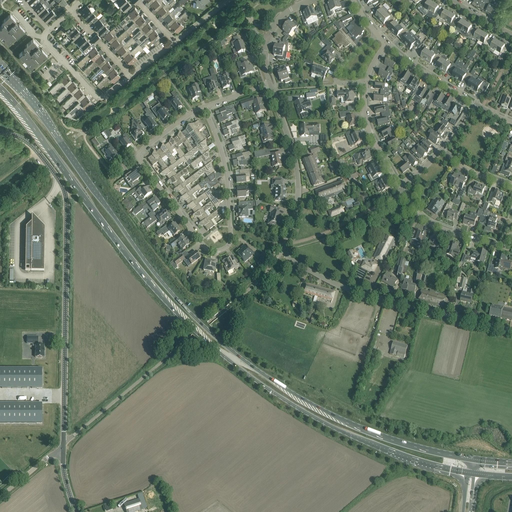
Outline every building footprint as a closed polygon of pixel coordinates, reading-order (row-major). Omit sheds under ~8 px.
[(40,0),(40,1),(35,5),(37,7),(35,9),(39,13),(40,12),(46,7),(50,4),(46,0),(45,0),(44,1),(43,0),(40,0)] [(155,0),(151,4),(150,5),(154,8),(155,8),(158,11),(164,5),(162,2),(161,0),(155,0)] [(173,4),(176,1),(175,0),(169,0),(164,5),(158,11),(157,12),(160,15),(161,15),(164,18),(171,12),(168,10),(168,7),(172,3),(173,4)] [(195,0),(196,2),(196,3),(195,8),(203,9),(204,8),(205,5),(204,4),(210,0),(209,0),(195,0)] [(337,1),(337,0),(336,0),(333,1),(337,14),(342,12),(341,10),(348,8),(346,1),(340,3),(339,0),(337,1)] [(125,11),(131,5),(128,1),(121,7),(125,11)] [(328,4),(328,5),(329,7),(326,8),(329,17),(332,16),(332,15),(337,14),(333,1),(329,3),(329,4),(328,4)] [(425,17),(427,15),(429,12),(433,4),(428,1),(427,4),(424,2),(421,6),(420,6),(417,9),(420,12),(421,12),(425,17)] [(489,2),(486,7),(485,9),(490,12),(493,13),(493,12),(495,9),(497,6),(498,4),(494,2),(493,4),(489,2)] [(51,3),(50,4),(46,7),(40,12),(39,13),(43,17),(44,17),(45,15),(49,11),(52,9),(50,7),(53,4),(51,3)] [(180,11),(183,8),(179,4),(171,12),(164,18),(163,19),(167,23),(167,22),(170,25),(177,19),(175,17),(175,14),(179,10),(180,11)] [(437,10),(439,7),(433,4),(429,12),(434,15),(433,17),(436,19),(440,12),(437,10)] [(380,7),(376,10),(379,12),(375,16),(380,20),(381,19),(388,12),(381,5),(380,7)] [(87,6),(82,10),(84,12),(83,14),(86,18),(88,17),(95,10),(92,7),(91,7),(90,7),(89,8),(87,6)] [(138,12),(135,8),(119,23),(123,27),(126,24),(125,23),(129,19),(132,20),(134,22),(141,16),(138,13),(138,12)] [(49,11),(45,15),(44,17),(43,17),(47,21),(51,18),(53,20),(57,16),(52,9),(49,11)] [(312,10),(312,9),(308,11),(313,23),(318,21),(317,18),(319,19),(322,18),(321,17),(323,16),(321,10),(318,11),(315,12),(314,9),(312,10)] [(97,16),(99,14),(95,10),(88,17),(86,18),(90,22),(92,20),(94,23),(99,18),(97,16)] [(186,18),(189,16),(186,11),(177,19),(170,25),(170,26),(173,30),(174,29),(177,32),(184,27),(182,24),(181,21),(186,17),(186,18)] [(303,14),(304,15),(304,16),(301,18),(304,24),(307,22),(308,26),(313,23),(308,11),(304,12),(304,13),(303,14)] [(445,11),(444,13),(440,12),(436,19),(440,21),(439,22),(444,25),(444,23),(445,22),(446,22),(449,16),(450,14),(445,11)] [(390,23),(394,18),(388,12),(381,19),(380,20),(384,24),(387,21),(390,23)] [(0,33),(0,34),(2,33),(5,37),(4,38),(8,43),(12,39),(11,38),(12,37),(13,38),(15,36),(17,37),(25,30),(19,24),(18,24),(16,22),(14,25),(12,23),(16,20),(10,14),(4,20),(2,21),(4,23),(1,25),(2,26),(1,27),(0,26),(0,33)] [(450,14),(449,16),(446,22),(445,22),(444,23),(449,26),(448,28),(452,30),(453,28),(457,21),(454,19),(455,17),(450,14)] [(141,15),(141,16),(134,22),(126,30),(130,34),(133,31),(132,30),(136,27),(139,27),(141,29),(147,23),(144,20),(145,19),(141,15)] [(105,25),(102,22),(105,20),(102,16),(99,19),(99,18),(94,23),(96,25),(94,26),(98,31),(99,29),(105,25)] [(353,29),(352,29),(350,27),(347,29),(350,33),(353,37),(354,36),(356,39),(359,36),(360,37),(363,34),(362,33),(364,31),(361,28),(361,27),(353,17),(350,20),(352,23),(350,24),(353,28),(352,28),(353,29)] [(394,18),(390,23),(392,25),(388,29),(393,33),(394,31),(399,26),(395,23),(397,20),(394,18)] [(461,21),(460,23),(457,21),(453,28),(456,31),(461,34),(467,24),(461,21)] [(71,25),(69,22),(61,29),(67,35),(75,29),(76,27),(72,23),(71,25)] [(289,23),(289,22),(286,25),(293,32),(297,28),(300,26),(298,25),(295,22),(293,24),(290,22),(289,23)] [(342,29),(338,24),(336,22),(333,23),(340,31),(342,29)] [(119,28),(120,29),(123,27),(119,23),(104,37),(107,41),(108,40),(111,43),(118,37),(116,35),(115,32),(119,28)] [(148,23),(147,23),(141,29),(132,37),(136,41),(139,38),(138,37),(142,34),(145,34),(147,36),(153,30),(150,27),(151,26),(148,23)] [(407,28),(402,23),(399,26),(394,31),(393,33),(397,37),(400,33),(403,36),(407,31),(406,29),(407,28)] [(470,29),(472,27),(467,24),(461,34),(461,35),(462,36),(463,37),(465,38),(466,38),(468,38),(469,38),(473,31),(470,29)] [(98,31),(102,35),(105,31),(107,33),(110,30),(105,25),(99,29),(98,31)] [(283,30),(284,31),(285,32),(283,35),(285,37),(283,40),(286,41),(290,37),(289,36),(293,32),(286,25),(283,29),(284,29),(283,30)] [(78,33),(80,31),(76,27),(75,29),(67,35),(71,39),(70,40),(72,42),(76,39),(80,35),(78,33)] [(127,37),(130,34),(126,30),(118,37),(111,43),(110,44),(114,48),(115,47),(118,50),(124,44),(122,42),(122,39),(126,36),(127,37)] [(154,30),(153,30),(147,36),(139,44),(143,48),(145,45),(145,44),(149,41),(151,41),(156,46),(161,42),(159,39),(160,38),(157,34),(158,33),(154,30)] [(407,31),(403,36),(405,38),(402,41),(406,46),(412,39),(415,36),(416,34),(413,31),(411,32),(410,33),(407,31)] [(478,31),(477,33),(473,31),(469,38),(473,40),(474,38),(478,41),(479,41),(483,34),(478,31)] [(340,32),(334,37),(337,40),(334,42),(336,45),(340,49),(341,48),(342,47),(343,46),(345,47),(346,46),(347,47),(350,45),(346,40),(347,39),(344,35),(340,32)] [(488,37),(483,34),(479,41),(478,41),(477,44),(481,46),(482,43),(483,44),(482,46),(486,48),(490,41),(487,39),(488,37)] [(80,35),(76,39),(78,42),(76,43),(79,48),(86,41),(88,40),(84,36),(82,37),(80,35)] [(418,41),(419,40),(415,36),(412,39),(406,46),(410,50),(413,46),(416,48),(421,43),(418,41)] [(133,44),(136,41),(132,37),(124,44),(118,50),(117,51),(120,55),(121,54),(124,57),(131,51),(128,49),(128,46),(132,43),(133,44)] [(36,50),(35,48),(39,45),(33,39),(27,44),(29,47),(27,48),(27,47),(24,50),(23,52),(23,51),(19,54),(23,59),(24,58),(26,60),(27,62),(26,63),(30,67),(34,64),(34,63),(35,62),(36,63),(38,60),(39,62),(47,55),(42,48),(41,49),(39,47),(36,50)] [(95,44),(93,42),(91,44),(88,40),(86,41),(79,48),(82,52),(85,50),(87,53),(96,44),(95,44)] [(233,47),(236,46),(238,54),(244,52),(244,53),(245,52),(247,51),(245,44),(244,45),(243,42),(240,43),(239,40),(235,42),(232,43),(233,47)] [(494,40),(493,42),(493,43),(490,41),(486,48),(489,50),(489,51),(493,54),(495,51),(500,43),(494,40)] [(275,46),(274,50),(276,51),(287,53),(288,53),(288,47),(289,44),(287,44),(283,43),(280,42),(279,45),(276,45),(276,46),(275,46)] [(503,49),(505,46),(500,43),(495,51),(500,54),(499,56),(502,58),(507,51),(503,49)] [(144,49),(143,48),(139,44),(131,51),(124,57),(123,58),(127,62),(127,61),(131,65),(137,59),(135,56),(135,53),(139,49),(141,52),(144,49)] [(324,55),(322,58),(326,61),(329,65),(335,58),(334,57),(331,55),(331,54),(332,54),(334,52),(331,48),(328,46),(327,47),(325,50),(326,50),(323,53),(324,55)] [(424,46),(420,51),(423,53),(420,57),(426,60),(430,53),(425,50),(427,48),(424,46)] [(98,51),(95,47),(77,63),(81,67),(84,65),(83,64),(89,58),(92,59),(94,61),(99,56),(100,55),(97,52),(98,51)] [(433,49),(432,49),(430,53),(426,60),(431,64),(433,59),(436,61),(439,55),(438,52),(437,51),(436,50),(435,49),(433,49)] [(274,50),(273,54),(274,55),(274,56),(275,56),(277,57),(277,60),(281,61),(283,61),(286,61),(287,53),(276,51),(274,50)] [(100,55),(99,56),(94,61),(88,66),(87,67),(84,70),(87,74),(90,72),(89,71),(95,65),(98,66),(100,68),(105,63),(107,62),(104,59),(105,58),(101,54),(100,55)] [(439,55),(436,61),(439,63),(436,67),(441,70),(446,63),(448,59),(443,56),(442,57),(439,55)] [(387,59),(384,65),(389,67),(388,70),(393,73),(395,69),(395,68),(394,67),(396,64),(387,59)] [(249,67),(246,60),(242,62),(237,63),(239,69),(241,74),(244,73),(245,75),(254,72),(252,66),(249,67)] [(108,61),(107,62),(105,63),(100,68),(95,73),(94,74),(90,77),(94,82),(97,79),(96,78),(102,72),(105,73),(107,75),(112,70),(113,69),(110,66),(111,65),(108,61)] [(458,67),(459,64),(457,61),(455,65),(451,71),(454,72),(451,77),(456,80),(463,69),(462,70),(458,67)] [(450,66),(446,63),(441,70),(446,73),(449,69),(451,71),(455,65),(452,63),(450,66)] [(281,70),(278,71),(278,72),(277,72),(278,77),(288,74),(286,68),(287,68),(286,65),(280,67),(281,70)] [(312,73),(324,79),(327,71),(323,69),(315,66),(313,69),(312,73)] [(114,68),(113,69),(112,70),(107,75),(102,80),(100,81),(97,84),(100,89),(103,86),(102,85),(108,79),(111,80),(113,82),(120,76),(117,73),(118,72),(114,68)] [(464,69),(463,69),(456,80),(462,83),(464,79),(467,80),(470,75),(467,73),(468,71),(464,69)] [(386,73),(381,70),(378,75),(383,78),(387,80),(389,76),(390,77),(391,77),(393,73),(388,70),(386,73)] [(222,74),(217,76),(218,80),(219,79),(223,89),(229,87),(228,83),(231,82),(227,72),(222,74)] [(406,72),(401,80),(399,82),(407,87),(408,86),(409,85),(412,79),(410,78),(411,75),(406,72)] [(70,78),(67,74),(49,90),(53,95),(56,92),(55,91),(61,85),(64,86),(66,88),(71,84),(72,82),(69,79),(70,78)] [(211,77),(203,80),(205,86),(207,85),(208,88),(210,93),(212,92),(213,93),(217,91),(213,81),(216,80),(214,74),(211,75),(211,77)] [(281,82),(284,81),(285,84),(291,82),(290,78),(289,79),(288,74),(278,77),(280,81),(281,80),(281,82)] [(470,75),(467,80),(470,82),(467,86),(472,89),(477,82),(479,78),(474,75),(473,76),(470,75)] [(479,78),(477,82),(472,89),(477,92),(480,88),(482,90),(482,91),(485,93),(489,85),(487,83),(486,84),(483,82),(484,81),(479,77),(479,78)] [(407,89),(412,92),(409,96),(412,98),(418,88),(415,87),(418,81),(413,78),(412,79),(409,85),(408,86),(407,89)] [(63,99),(62,98),(68,93),(70,93),(73,95),(77,91),(79,89),(76,86),(77,85),(73,81),(72,82),(71,84),(66,88),(56,97),(60,102),(63,99)] [(376,83),(375,89),(381,90),(381,93),(387,93),(387,89),(386,88),(388,87),(388,85),(387,84),(381,83),(376,83)] [(197,84),(191,86),(193,89),(189,91),(192,100),(199,98),(197,94),(200,92),(199,88),(197,84)] [(69,106),(68,105),(74,100),(77,100),(79,102),(84,98),(85,96),(82,93),(83,92),(80,89),(79,89),(77,91),(73,95),(62,105),(66,109),(69,106)] [(415,98),(416,99),(415,100),(421,104),(423,100),(428,92),(423,89),(421,91),(418,90),(415,95),(416,96),(415,98)] [(174,97),(172,99),(174,101),(170,104),(172,107),(175,111),(177,109),(178,110),(182,107),(175,99),(178,97),(174,92),(171,94),(174,97)] [(337,93),(337,99),(344,99),(345,104),(350,103),(355,103),(354,98),(355,98),(355,94),(354,94),(354,93),(350,93),(350,92),(345,92),(345,94),(343,94),(342,92),(337,93)] [(432,98),(433,95),(428,92),(423,100),(426,102),(425,104),(426,105),(428,107),(429,108),(434,99),(432,98)] [(319,101),(319,93),(315,93),(306,94),(307,99),(314,98),(314,102),(319,101)] [(380,96),(374,95),(374,101),(379,102),(383,102),(386,102),(387,102),(387,99),(386,99),(387,98),(387,97),(388,97),(389,94),(387,93),(381,93),(380,96)] [(502,104),(502,106),(507,108),(508,106),(510,100),(507,98),(508,95),(502,93),(499,102),(502,104)] [(439,94),(433,104),(441,109),(443,105),(444,105),(446,101),(443,100),(445,97),(439,94)] [(84,98),(79,102),(69,112),(65,115),(71,117),(75,113),(75,112),(81,107),(83,107),(86,110),(92,104),(89,100),(90,99),(86,96),(85,96),(84,98)] [(154,98),(158,103),(159,104),(151,110),(157,118),(159,116),(162,120),(165,119),(169,117),(162,108),(165,106),(162,102),(157,96),(154,98)] [(454,101),(448,97),(446,101),(444,105),(443,105),(449,109),(451,110),(452,109),(455,105),(452,103),(454,101)] [(264,104),(265,103),(263,99),(258,101),(257,98),(251,100),(240,104),(242,110),(254,106),(258,118),(264,116),(263,112),(266,111),(264,104)] [(308,108),(306,102),(304,103),(303,100),(295,103),(297,107),(300,114),(301,114),(302,119),(308,117),(305,109),(308,108)] [(460,114),(463,108),(455,103),(455,105),(452,109),(451,110),(450,112),(450,113),(455,116),(457,112),(460,114)] [(218,122),(220,121),(223,120),(223,122),(228,120),(226,116),(232,113),(233,115),(236,113),(235,110),(233,105),(219,111),(220,114),(221,114),(222,115),(217,117),(218,122)] [(374,108),(376,114),(381,113),(382,116),(392,114),(391,112),(390,111),(388,111),(388,110),(387,109),(384,110),(384,106),(374,108)] [(144,111),(148,116),(142,121),(144,123),(146,126),(149,130),(152,128),(152,129),(156,126),(149,118),(152,116),(147,109),(144,111)] [(382,119),(377,120),(378,126),(389,124),(390,123),(389,117),(391,117),(392,116),(392,114),(382,116),(382,119)] [(350,116),(346,117),(347,117),(349,127),(353,126),(358,125),(356,118),(355,118),(354,118),(353,116),(350,116)] [(131,122),(132,122),(131,133),(130,134),(135,142),(143,136),(138,130),(141,128),(139,126),(135,119),(131,122)] [(240,120),(225,125),(226,128),(227,128),(228,130),(223,132),(224,136),(229,135),(229,136),(234,134),(232,130),(240,128),(240,127),(242,126),(240,120)] [(203,128),(198,121),(194,124),(188,125),(202,143),(206,140),(204,137),(203,138),(199,132),(203,128)] [(442,122),(439,121),(438,123),(441,125),(436,132),(439,135),(440,136),(446,129),(445,128),(447,125),(442,122)] [(185,131),(181,134),(187,141),(191,137),(196,143),(195,144),(197,147),(202,143),(188,125),(185,131)] [(262,135),(261,136),(263,144),(270,142),(275,140),(272,132),(274,132),(272,125),(270,126),(270,125),(260,128),(262,135)] [(308,132),(319,132),(319,125),(301,125),(301,136),(308,136),(308,132)] [(381,132),(384,138),(389,135),(390,138),(396,135),(398,133),(397,130),(395,131),(395,130),(394,130),(391,131),(389,128),(381,132)] [(428,133),(429,134),(431,135),(429,139),(432,142),(436,145),(440,140),(437,138),(439,135),(436,132),(431,129),(428,133)] [(177,137),(173,140),(178,147),(183,144),(187,150),(186,150),(188,153),(193,150),(187,141),(181,134),(180,131),(179,131),(177,137)] [(345,134),(346,138),(351,136),(355,146),(363,142),(361,136),(362,136),(360,132),(354,134),(353,131),(345,134)] [(124,137),(121,138),(123,141),(120,143),(122,145),(125,149),(130,145),(127,140),(129,139),(126,134),(123,136),(124,137)] [(392,140),(387,143),(390,149),(398,144),(396,141),(397,140),(398,139),(396,135),(390,138),(392,140)] [(229,151),(231,151),(234,150),(234,152),(239,150),(243,149),(242,145),(246,144),(244,140),(246,139),(245,136),(236,139),(231,140),(232,144),(233,143),(233,145),(228,147),(229,151)] [(164,146),(170,153),(174,150),(179,156),(178,157),(180,160),(183,157),(185,156),(178,147),(173,140),(171,138),(168,143),(164,146)] [(432,145),(428,142),(424,138),(418,145),(421,147),(427,154),(432,149),(429,147),(432,145)] [(206,140),(202,143),(197,147),(193,150),(188,153),(185,156),(183,157),(187,162),(194,157),(193,155),(199,151),(202,156),(203,156),(208,151),(209,152),(210,151),(207,146),(206,140)] [(156,153),(161,160),(166,156),(170,162),(169,163),(172,166),(176,162),(170,153),(164,146),(163,144),(160,150),(156,153)] [(106,149),(108,151),(105,153),(107,156),(106,157),(109,161),(115,157),(112,152),(114,151),(111,146),(106,149)] [(421,147),(418,150),(415,148),(412,151),(419,158),(421,156),(423,158),(427,154),(421,147)] [(153,166),(157,163),(162,168),(161,169),(163,172),(168,168),(161,160),(156,153),(154,150),(152,156),(147,159),(153,166)] [(194,170),(197,168),(196,167),(202,162),(205,167),(208,165),(211,162),(211,163),(213,162),(209,157),(209,152),(208,151),(203,156),(202,156),(190,165),(194,170)] [(357,154),(355,155),(358,160),(357,161),(359,166),(363,164),(368,161),(369,160),(369,162),(372,160),(371,159),(372,158),(370,154),(371,154),(370,152),(369,153),(369,151),(366,152),(363,154),(362,151),(357,154)] [(238,161),(232,162),(233,166),(235,166),(238,165),(238,167),(243,166),(242,162),(245,161),(247,161),(250,160),(249,156),(251,156),(250,152),(240,154),(236,155),(236,159),(237,159),(238,161)] [(280,152),(275,153),(271,153),(274,167),(282,165),(281,159),(282,159),(280,152)] [(317,166),(313,156),(303,160),(307,171),(315,168),(317,166)] [(412,156),(409,158),(406,156),(403,159),(406,163),(409,166),(411,165),(413,167),(418,163),(412,156)] [(176,162),(172,166),(168,168),(163,172),(161,174),(166,176),(169,180),(169,181),(177,175),(176,175),(173,171),(183,163),(184,164),(187,162),(183,157),(180,160),(176,162)] [(343,159),(337,162),(340,168),(346,166),(343,159)] [(211,162),(208,165),(205,167),(192,177),(195,182),(200,179),(199,178),(205,173),(208,178),(214,174),(215,173),(212,168),(211,163),(211,162)] [(334,168),(331,169),(332,174),(335,173),(336,176),(341,174),(337,163),(333,164),(334,168)] [(406,163),(399,169),(403,174),(410,168),(409,166),(406,163)] [(370,175),(371,174),(374,180),(379,178),(377,176),(381,174),(377,167),(378,167),(376,164),(367,169),(370,175)] [(510,174),(511,174),(511,167),(506,165),(505,168),(503,168),(500,174),(509,178),(510,174)] [(315,168),(307,171),(313,186),(325,182),(324,178),(321,179),(320,174),(317,166),(315,168)] [(176,175),(177,175),(169,181),(169,180),(167,182),(173,185),(176,189),(183,184),(179,179),(185,175),(186,176),(189,173),(188,172),(187,170),(185,168),(176,175)] [(239,176),(235,176),(236,183),(246,182),(245,178),(249,178),(250,177),(249,170),(244,170),(241,171),(239,171),(240,174),(239,174),(239,176)] [(136,172),(133,175),(131,173),(124,178),(128,183),(128,184),(130,187),(133,185),(132,184),(140,178),(136,172)] [(214,174),(208,178),(198,185),(202,190),(205,188),(204,187),(207,184),(211,189),(213,188),(218,184),(215,180),(214,174)] [(455,174),(450,184),(454,186),(459,189),(459,187),(462,189),(463,188),(464,185),(467,180),(458,176),(455,174)] [(183,184),(176,189),(173,191),(179,193),(182,197),(189,192),(186,187),(192,183),(192,184),(195,182),(192,177),(183,184)] [(385,180),(384,181),(382,182),(380,179),(374,182),(374,183),(377,187),(379,186),(382,191),(385,189),(386,190),(390,188),(389,187),(390,187),(388,183),(387,183),(385,180)] [(272,180),(272,186),(275,186),(275,190),(274,202),(280,202),(285,202),(285,196),(285,193),(285,187),(282,187),(282,180),(277,180),(272,180)] [(329,190),(328,191),(329,193),(334,191),(336,196),(346,192),(342,181),(328,187),(329,190)] [(476,184),(475,185),(474,188),(470,187),(468,191),(468,193),(475,196),(477,193),(482,195),(485,187),(476,184)] [(189,192),(182,197),(180,199),(185,202),(188,206),(195,201),(195,200),(192,196),(198,191),(199,192),(202,190),(198,185),(189,192)] [(241,190),(237,191),(237,198),(242,197),(246,197),(246,193),(247,193),(247,192),(254,191),(254,186),(249,187),(241,187),(241,190)] [(315,191),(320,203),(326,201),(326,200),(336,196),(334,191),(329,193),(328,191),(329,190),(328,187),(315,191)] [(132,195),(134,194),(140,201),(151,193),(147,188),(143,191),(141,188),(136,192),(135,189),(130,193),(132,195)] [(461,189),(458,196),(456,200),(460,202),(462,198),(465,191),(461,189)] [(209,190),(204,194),(208,199),(211,202),(214,207),(216,210),(217,210),(216,210),(219,204),(223,201),(218,194),(213,198),(210,194),(211,193),(209,190)] [(496,191),(495,193),(494,196),(491,195),(489,199),(488,202),(495,205),(496,201),(501,203),(504,194),(496,191)] [(195,200),(195,201),(188,206),(186,207),(186,208),(192,210),(195,214),(202,209),(198,204),(204,200),(205,201),(208,199),(204,194),(195,200)] [(141,205),(132,211),(136,215),(143,209),(145,211),(148,209),(151,208),(153,212),(154,211),(158,208),(157,207),(160,204),(155,198),(154,198),(151,201),(150,202),(147,204),(142,207),(141,205)] [(428,209),(434,213),(434,212),(437,214),(440,210),(444,203),(443,202),(439,200),(437,203),(434,201),(428,209)] [(202,209),(195,214),(192,216),(198,219),(201,223),(208,217),(205,213),(211,208),(211,209),(214,207),(211,202),(202,209)] [(243,207),(238,207),(239,218),(248,217),(247,210),(253,210),(252,204),(255,204),(255,202),(252,202),(248,202),(243,203),(243,207)] [(459,213),(450,210),(451,206),(447,204),(443,213),(448,214),(446,219),(453,221),(454,219),(457,220),(459,213)] [(269,221),(268,225),(274,227),(275,227),(278,228),(279,225),(278,225),(279,221),(280,221),(281,217),(281,215),(279,214),(278,214),(279,213),(278,212),(278,209),(271,207),(269,212),(271,213),(270,217),(269,217),(268,220),(269,221)] [(335,216),(344,213),(341,207),(332,210),(335,216)] [(208,217),(201,223),(199,224),(204,227),(207,231),(215,226),(211,221),(217,217),(218,218),(221,215),(217,210),(216,210),(217,211),(208,217)] [(147,220),(142,224),(143,227),(145,225),(147,228),(151,225),(157,220),(158,220),(160,222),(161,221),(163,224),(167,222),(171,219),(165,212),(162,214),(157,218),(154,215),(150,218),(147,220)] [(463,224),(467,226),(468,225),(474,227),(477,218),(470,216),(470,217),(466,215),(463,224)] [(484,230),(490,232),(491,228),(495,229),(497,225),(495,225),(497,219),(491,217),(487,227),(488,227),(487,228),(485,227),(484,230)] [(31,263),(31,272),(44,272),(45,228),(36,219),(26,228),(26,263),(31,263)] [(161,230),(160,231),(162,233),(164,236),(167,233),(169,237),(172,235),(173,237),(180,232),(179,230),(175,224),(174,224),(170,228),(167,230),(165,227),(161,230)] [(411,240),(410,243),(417,245),(417,244),(418,244),(420,245),(424,246),(426,240),(422,239),(419,238),(420,236),(421,233),(414,231),(414,232),(413,235),(411,240)] [(396,240),(384,234),(381,241),(375,253),(373,258),(383,262),(388,253),(390,250),(391,251),(393,246),(396,240)] [(177,245),(180,249),(181,248),(183,250),(185,248),(189,245),(188,243),(189,243),(185,238),(184,239),(183,237),(181,239),(179,236),(169,244),(172,249),(177,245)] [(436,238),(435,240),(434,242),(430,241),(428,245),(428,247),(433,249),(434,247),(440,249),(442,245),(443,240),(436,238)] [(460,251),(457,250),(456,249),(457,245),(450,243),(446,254),(453,257),(454,256),(458,257),(460,251)] [(242,250),(238,254),(240,257),(239,257),(240,259),(241,258),(243,260),(249,255),(250,257),(254,254),(251,250),(250,251),(245,245),(241,248),(242,250)] [(466,256),(464,260),(465,261),(466,261),(468,261),(469,261),(470,258),(476,259),(476,261),(478,262),(478,263),(479,264),(480,264),(481,263),(484,264),(485,257),(487,252),(479,250),(479,252),(478,254),(476,253),(472,251),(471,253),(468,253),(467,257),(466,256)] [(352,251),(348,253),(351,260),(356,258),(352,251)] [(192,254),(188,257),(186,258),(191,265),(200,258),(196,252),(192,254)] [(269,257),(262,253),(258,259),(265,264),(269,257)] [(174,263),(176,266),(185,260),(181,255),(173,261),(171,263),(172,265),(174,263)] [(510,270),(511,263),(505,261),(506,258),(498,256),(495,266),(489,265),(487,272),(497,275),(499,270),(503,271),(503,268),(510,270)] [(222,262),(223,263),(224,265),(223,265),(226,270),(227,272),(234,269),(235,270),(240,267),(238,264),(237,264),(235,260),(231,262),(229,258),(222,262)] [(402,259),(399,268),(397,277),(401,278),(402,274),(405,262),(406,260),(402,259)] [(205,260),(204,265),(204,271),(214,273),(215,267),(216,262),(205,260)] [(370,265),(367,263),(366,265),(364,264),(362,268),(373,274),(377,266),(371,263),(370,265)] [(382,281),(387,284),(387,283),(394,287),(396,282),(397,280),(387,274),(382,281)] [(458,277),(456,283),(460,284),(459,288),(464,289),(466,279),(461,278),(458,277)] [(409,290),(411,290),(410,292),(415,293),(416,286),(412,285),(413,281),(405,279),(403,285),(402,290),(408,291),(409,290)] [(305,289),(304,293),(315,296),(318,297),(332,301),(333,297),(335,292),(320,288),(307,284),(305,289)] [(421,290),(420,297),(418,301),(443,308),(446,296),(432,292),(432,291),(430,291),(430,292),(421,290)] [(463,293),(462,296),(461,301),(471,304),(473,295),(472,295),(473,291),(470,290),(469,294),(463,293)] [(492,305),(490,311),(489,316),(511,320),(511,309),(503,308),(503,307),(492,305)] [(35,358),(44,358),(44,357),(44,346),(38,346),(38,344),(38,337),(27,337),(27,344),(32,344),(33,344),(33,346),(35,346),(35,356),(35,357),(35,358)] [(408,346),(393,342),(392,347),(391,350),(390,354),(396,356),(398,351),(406,354),(408,346)] [(0,388),(42,389),(42,369),(0,368),(0,388)] [(0,423),(42,424),(42,404),(0,403),(0,423)] [(139,500),(124,505),(126,511),(135,511),(142,510),(139,500)]
